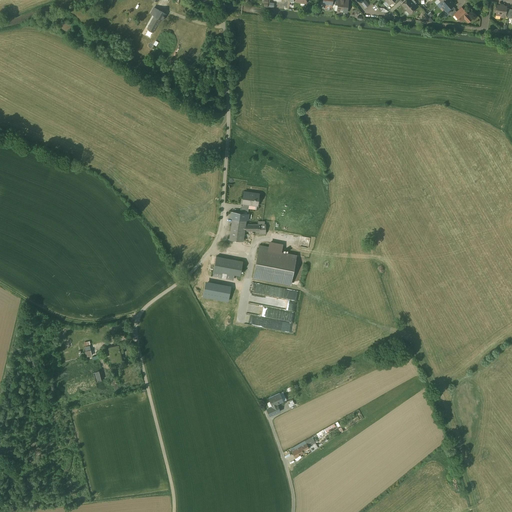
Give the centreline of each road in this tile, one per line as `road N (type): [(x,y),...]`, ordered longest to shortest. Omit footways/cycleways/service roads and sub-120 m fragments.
road 1 (residential): [(222,0),(229,120),(222,222),(202,258),(150,300),(136,322),(175,511)]
road 2 (track): [(0,282),(75,320),(140,311)]
